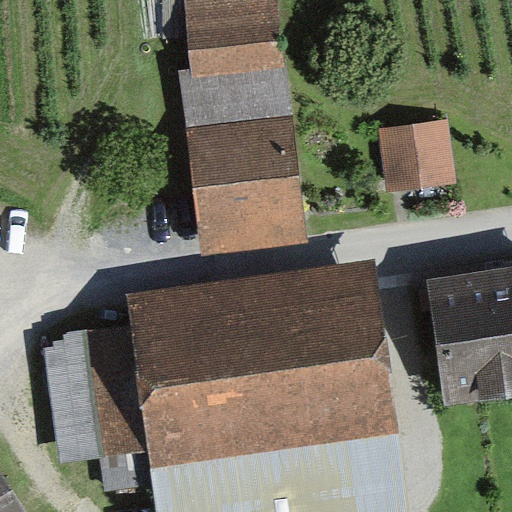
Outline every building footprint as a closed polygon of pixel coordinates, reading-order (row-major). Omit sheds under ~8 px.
[(204,256),(310,241),(283,0),(188,0),(193,70),(182,72),(204,256)] [(389,194),(459,185),(452,123),(381,131),(389,194)] [(511,396),(511,270),(429,283),(449,406),(511,396)] [(156,500),(157,511),(410,511),(377,275),(122,309),(127,346),(45,357),(61,475),(101,470),(106,508),(156,500)] [(0,511),(26,511),(0,469),(0,511)]
